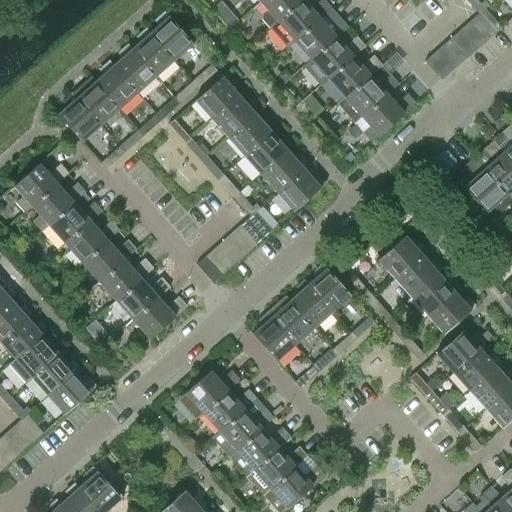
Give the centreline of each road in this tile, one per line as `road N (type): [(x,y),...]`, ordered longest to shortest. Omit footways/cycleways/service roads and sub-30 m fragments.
road 1 (residential): [(226,314),(453,104)]
road 2 (residential): [(0,508),(226,314)]
road 3 (residential): [(226,314),(337,447),(382,406)]
road 4 (residential): [(78,146),(182,258)]
